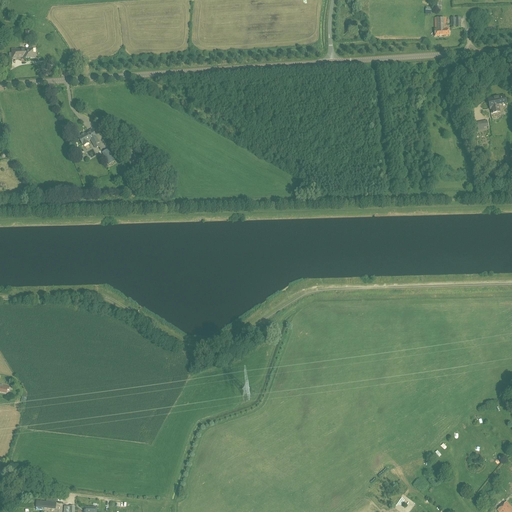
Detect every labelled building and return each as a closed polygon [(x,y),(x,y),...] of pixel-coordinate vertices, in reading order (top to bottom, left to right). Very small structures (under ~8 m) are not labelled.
[(433,0),(434,10),(441,10),(441,0),(433,0)] [(434,30),(435,37),(449,36),(448,30),(447,30),(446,25),(446,18),(434,18),(435,30),(434,30)] [(451,18),(451,28),(461,28),(461,18),(451,18)] [(22,58),(22,59),(36,58),(35,54),(33,54),(33,48),(30,49),(16,50),(16,49),(12,50),(12,53),(9,53),(9,58),(12,58),(12,59),(22,58)] [(491,109),(492,113),(499,112),(498,105),(505,103),(504,96),(488,99),(490,109),(491,109)] [(477,130),(488,128),(488,125),(487,122),(476,124),(477,126),(475,126),(476,130),(477,130)] [(82,144),(83,146),(89,143),(88,141),(90,140),(94,146),(99,143),(92,129),(88,132),(78,138),(82,144)] [(102,153),(109,165),(115,161),(108,149),(102,153)] [(9,390),(9,387),(0,384),(0,391),(6,393),(7,389),(9,390)] [(35,508),(55,510),(56,502),(36,501),(35,508)] [(497,510),(498,511),(511,511),(511,507),(507,501),(497,510)]
